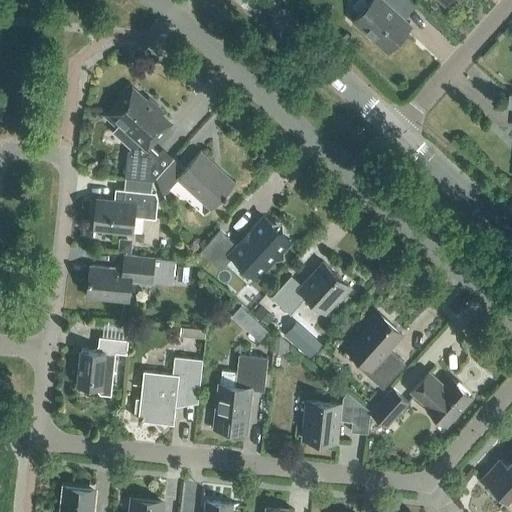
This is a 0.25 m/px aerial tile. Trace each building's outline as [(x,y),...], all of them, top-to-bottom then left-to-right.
[(404,0),(374,0),(354,23),(384,51),(410,22),(396,9),(404,0)] [(148,144),(169,121),(159,113),(161,111),(148,98),(146,100),(133,89),(122,101),(119,99),(105,114),(117,125),(119,122),(138,139),(127,151),(124,177),(153,180),(155,177),(148,170),(161,156),(148,144)] [(173,157),(155,177),(162,192),(177,176),(212,208),(236,181),(201,149),(184,168),(173,157)] [(93,227),(132,232),(134,216),(155,218),(158,198),(155,192),(124,189),(122,201),(97,199),(93,227)] [(273,259),(283,258),(281,223),(271,223),(263,215),(236,245),(219,230),(201,250),(220,268),(232,255),(257,277),(273,259)] [(129,240),(120,239),(119,250),(128,251),(129,240)] [(173,281),(175,259),(124,254),(123,268),(90,265),(86,296),(128,301),(131,279),(152,281),(152,279),(173,281)] [(340,301),(352,287),(323,260),(301,284),(291,274),(271,296),(290,314),(306,296),(325,313),(338,299),(340,301)] [(178,276),(186,277),(187,269),(179,268),(178,276)] [(255,312),(267,323),(274,316),(261,305),(255,312)] [(382,388),(404,364),(387,349),(401,334),(379,314),(348,348),(363,363),(359,367),(382,388)] [(268,330),(256,320),(247,331),(258,341),(268,330)] [(205,328),(198,327),(197,336),(204,337),(205,328)] [(274,350),(287,351),(288,342),(280,335),(276,335),(274,350)] [(322,343),(313,335),(300,349),(309,357),(322,343)] [(128,339),(102,336),(101,346),(97,349),(81,348),(77,384),(94,386),(100,393),(111,394),(115,352),(127,353),(128,339)] [(264,390),(268,356),(239,353),(237,371),(222,369),(220,384),(215,425),(231,427),(231,429),(245,431),(250,388),(264,390)] [(198,401),(201,371),(202,359),(174,355),(173,373),(143,369),(140,397),(136,397),(134,413),(138,414),(138,419),(174,423),(176,399),(198,401)] [(446,424),(472,396),(452,378),(445,385),(429,371),(411,391),(427,405),(426,406),(446,424)] [(386,425),(408,401),(393,387),(371,411),(386,425)] [(368,432),(370,410),(364,405),(354,404),(353,408),(341,407),(342,403),(305,399),(301,437),(338,441),(340,420),(352,421),(351,431),(368,432)] [(511,459),(507,465),(500,458),(483,477),(507,499),(511,493),(511,459)] [(91,511),(94,491),(64,487),(60,511),(91,511)] [(162,511),(164,503),(130,499),(128,511),(162,511)] [(231,511),(232,502),(206,499),(204,511),(231,511)]
